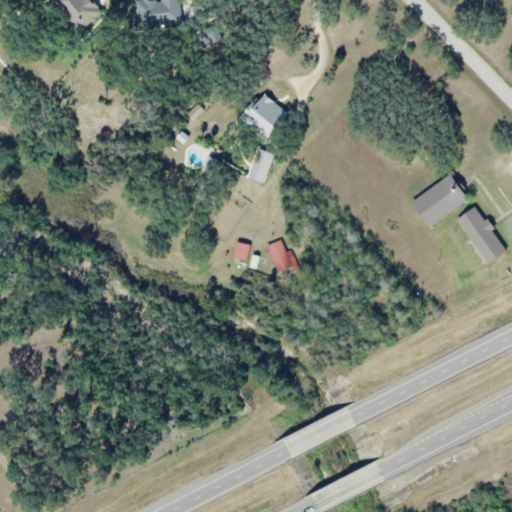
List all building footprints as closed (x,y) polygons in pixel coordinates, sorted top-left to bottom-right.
[(105,0),(102,0),(96,4),(93,0),(66,0),(86,34),(115,16),(105,0)] [(184,18),(181,0),(153,0),(148,1),(152,22),(184,18)] [(292,114),(265,93),(244,121),(272,142),(292,114)] [(249,177),(265,183),(276,154),(261,148),(249,177)] [(430,228),(471,201),(454,174),(413,201),(430,228)] [(459,220),(493,266),(511,251),(511,249),(478,205),(459,220)] [(267,247),(280,274),(297,266),(284,239),(267,247)] [(249,258),(250,245),(239,244),(237,258),(249,258)]
